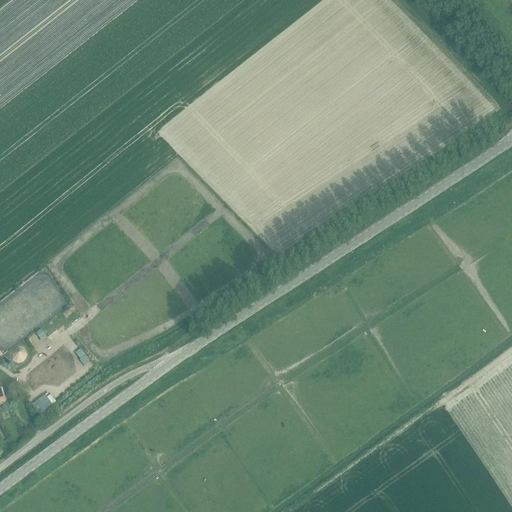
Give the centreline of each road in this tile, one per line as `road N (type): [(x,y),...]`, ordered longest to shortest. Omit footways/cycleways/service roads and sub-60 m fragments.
road 1 (tertiary): [(169,362),(510,141)]
road 2 (tertiary): [(0,488),(169,362)]
road 3 (unclassified): [(169,362),(114,382),(0,467)]
